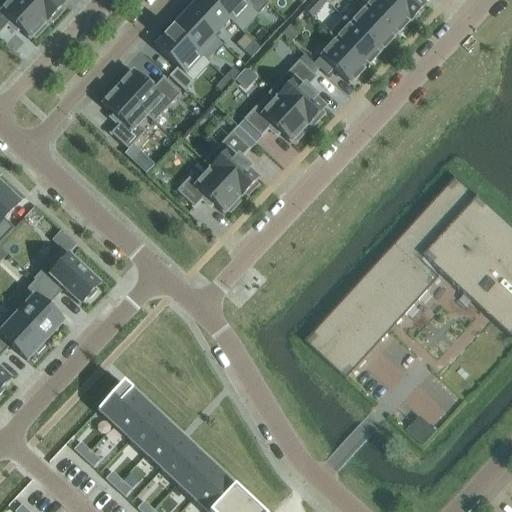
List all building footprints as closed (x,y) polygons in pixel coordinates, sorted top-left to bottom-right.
[(47,23),(22,0),(0,0),(0,33),(8,26),(16,33),(19,30),(30,40),(33,36),(36,38),(45,28),(43,26),(46,23),(47,24),(47,23)] [(22,0),(47,23),(51,20),(53,22),(63,12),(60,10),(64,5),(58,0),(22,0)] [(229,21),(207,0),(199,0),(187,13),(213,37),(228,21),(229,21)] [(232,24),(250,6),(254,0),(207,0),(229,21),(228,21),(232,24)] [(318,11),(326,2),(323,0),(314,0),(311,4),(318,11)] [(386,0),(374,0),(366,10),(395,37),(409,22),(410,23),(411,22),(386,0)] [(386,0),(411,22),(426,6),(419,0),(386,0)] [(395,37),(366,10),(352,25),(351,26),(380,53),(395,37)] [(198,54),(199,53),(213,37),(187,13),(172,29),(198,54)] [(351,26),(352,25),(344,18),(328,35),(335,42),(336,41),(365,69),(380,53),(351,26)] [(299,35),(290,27),(282,35),(290,43),(299,35)] [(202,56),(199,53),(198,54),(172,29),(155,47),(184,75),(202,56)] [(336,41),(335,42),(321,58),(350,85),(365,69),(336,41)] [(251,59),(260,50),(253,43),(245,53),(251,59)] [(298,62),(271,91),(308,127),(311,123),(314,125),(323,115),(321,113),(325,109),(313,98),(316,95),(308,87),(316,78),(298,62)] [(233,69),(224,79),(231,85),(240,76),(233,69)] [(120,86),(117,89),(147,116),(146,117),(153,124),(180,95),(163,79),(155,87),(146,80),(143,83),(133,73),(130,76),(127,74),(118,84),(120,86)] [(223,94),(231,85),(224,79),(216,88),(223,94)] [(146,117),(147,116),(117,89),(115,92),(113,89),(103,100),(105,102),(102,105),(113,115),(110,118),(118,126),(110,135),(128,151),(146,132),(139,126),(146,117)] [(308,127),(271,91),(243,121),(260,138),(268,129),(277,137),(280,134),(290,144),(294,140),(296,142),(306,131),(304,129),(307,127),(308,127)] [(203,163),(211,170),(241,198),(245,194),(247,197),(257,186),(254,184),(258,180),(247,169),(249,166),(241,158),(249,150),(232,133),(203,163)] [(211,170),(201,180),(194,173),(176,192),(194,209),(202,200),(210,208),(213,205),(224,215),(227,211),(230,213),(239,203),(237,201),(240,198),(241,199),(241,198),(211,170)] [(306,343),(347,381),(440,279),(424,264),(427,261),(511,339),(511,229),(456,179),(306,343)] [(2,189),(0,191),(0,244),(14,229),(4,220),(19,204),(12,198),(14,195),(7,188),(5,191),(2,189)] [(61,232),(52,242),(61,250),(67,256),(76,246),(61,232)] [(61,250),(33,281),(34,282),(35,281),(55,300),(63,291),(79,306),(87,297),(90,299),(97,292),(94,290),(99,285),(67,256),(61,250)] [(34,282),(9,310),(44,343),(62,324),(46,309),(55,300),(35,281),(34,282)] [(0,318),(0,354),(2,356),(11,347),(27,362),(35,353),(38,355),(45,348),(42,345),(44,343),(9,310),(0,318)] [(0,395),(4,391),(1,389),(9,380),(0,371),(0,358),(2,356),(0,354),(0,395)] [(112,395),(97,412),(114,427),(139,400),(122,385),(112,395)] [(139,400),(114,427),(130,442),(155,415),(139,400)] [(155,415),(130,442),(145,456),(171,430),(155,415)] [(412,418),(401,432),(418,445),(429,431),(412,418)] [(171,430),(145,456),(161,471),(186,444),(171,430)] [(80,444),(74,451),(83,460),(90,453),(80,444)] [(186,444),(161,471),(177,486),(202,459),(186,444)] [(90,453),(83,460),(93,469),(99,461),(90,453)] [(202,459),(177,486),(193,501),(218,474),(202,459)] [(112,473),(105,480),(115,489),(122,482),(112,473)] [(218,474),(193,501),(204,511),(211,511),(234,489),(218,474)] [(122,482),(115,489),(124,498),(131,491),(122,482)] [(234,489),(211,511),(241,511),(250,503),(248,502),(234,489)] [(144,503),(137,510),(139,511),(152,511),(153,511),(144,503)] [(259,511),(250,503),(241,511),(259,511)]
